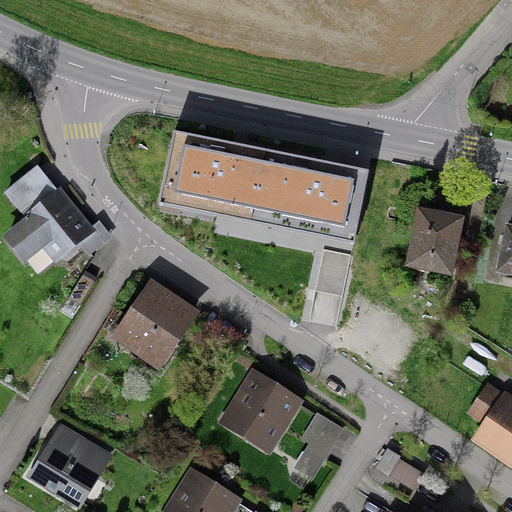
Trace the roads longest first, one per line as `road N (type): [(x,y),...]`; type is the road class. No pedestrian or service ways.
road 1 (secondary): [(403,137),(89,69)]
road 2 (unclassified): [(391,405),(145,235)]
road 3 (residential): [(0,471),(145,235)]
road 4 (unclassified): [(145,235),(102,189),(87,158),(89,69)]
road 5 (residential): [(403,137),(511,8)]
road 6 (unclassified): [(511,486),(391,405)]
